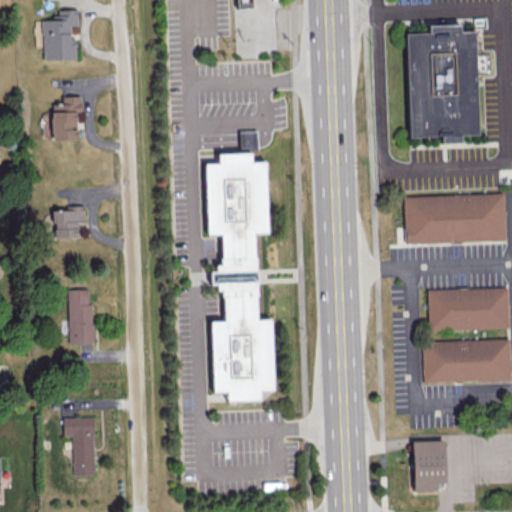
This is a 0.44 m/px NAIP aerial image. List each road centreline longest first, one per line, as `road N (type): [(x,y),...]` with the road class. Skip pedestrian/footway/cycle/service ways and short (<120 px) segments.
road 1 (residential): [(140,511),(119,0)]
road 2 (secondary): [(329,0),(346,447)]
